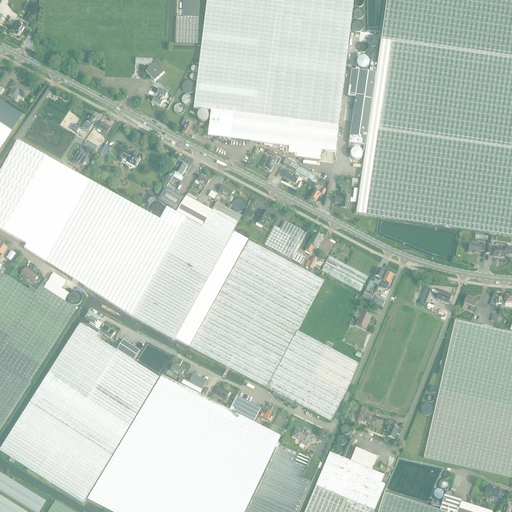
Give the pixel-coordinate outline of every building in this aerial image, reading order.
[(183,0),(183,2),(177,2),(177,17),(176,17),(175,43),(182,44),(197,44),(198,0),(183,0)] [(200,49),(193,110),(203,112),(204,112),(210,112),(338,128),(353,0),(206,0),(201,45),(200,49)] [(366,147),(356,214),(511,236),(511,0),(386,0),(380,45),(378,59),(376,73),(366,147)] [(354,18),(355,19),(357,19),(359,20),(361,19),(362,18),(364,16),(364,14),(364,12),(363,10),(361,9),(359,8),(357,9),(355,9),(354,11),(353,12),(353,14),(353,16),(354,18)] [(9,22),(8,24),(12,26),(9,31),(16,35),(16,34),(18,35),(20,31),(22,28),(20,26),(20,25),(21,23),(18,21),(17,22),(15,21),(15,20),(13,18),(12,19),(10,18),(8,21),(9,22)] [(355,31),(357,32),(359,32),(361,31),(362,30),(363,28),(363,26),(363,24),(362,23),(360,22),(359,21),(357,21),(355,21),(353,23),(352,24),(352,26),(352,28),(353,30),(355,31)] [(351,34),(350,46),(358,46),(358,34),(351,34)] [(372,47),(374,46),(376,46),(377,44),(378,42),(378,40),(377,38),(376,37),(374,36),(371,36),(369,36),(368,38),(367,40),(367,42),(368,44),(370,46),(372,47)] [(358,47),(359,49),(360,51),(362,52),(364,52),(366,51),(367,50),(368,48),(367,46),(366,44),(364,43),(362,43),(360,44),(359,45),(358,47)] [(371,60),(373,60),(375,59),(377,56),(377,54),(376,52),(375,50),(373,49),(370,49),(368,50),(367,52),(366,55),(367,57),(368,59),(371,60)] [(186,61),(185,59),(185,58),(184,56),(183,55),(182,54),(180,53),(178,52),(177,52),(176,52),(174,53),(173,54),(171,55),(170,56),(169,57),(169,59),(169,61),(169,63),(169,64),(170,66),(171,67),(173,68),(174,69),(176,69),(177,69),(179,69),(180,69),(182,68),(183,67),(184,66),(185,64),(185,63),(186,61)] [(357,64),(357,66),(358,68),(360,70),(362,71),(364,71),(366,70),(368,69),(369,67),(369,64),(369,62),(367,60),(365,59),(362,59),(360,60),(358,61),(357,64)] [(155,63),(152,66),(150,68),(146,73),(155,82),(164,73),(155,63)] [(352,70),(348,97),(356,98),(349,144),(366,147),(376,73),(352,70)] [(182,92),(184,93),(186,94),(188,94),(191,93),(192,91),(193,89),(194,87),(193,84),(192,82),(190,81),(188,80),(185,80),(183,81),(181,83),(180,85),(180,87),(180,90),(182,92)] [(25,98),(29,91),(23,87),(22,88),(13,82),(9,88),(12,90),(8,96),(15,100),(19,94),(25,98)] [(165,99),(167,95),(159,90),(157,94),(159,96),(157,99),(155,98),(152,102),(161,107),(163,102),(162,102),(164,98),(165,99)] [(192,103),(192,95),(183,95),(183,103),(192,103)] [(54,96),(50,103),(60,110),(65,103),(54,96)] [(0,123),(11,132),(22,115),(16,111),(0,100),(0,123)] [(176,103),(175,111),(183,112),(184,104),(176,103)] [(203,123),(205,122),(207,120),(208,118),(208,117),(207,115),(206,113),(205,112),(202,112),(200,112),(199,113),(197,115),(197,116),(197,119),(198,121),(200,122),(201,123),(203,123)] [(208,128),(207,137),(289,147),(288,153),(296,154),(296,157),(320,160),(321,151),(335,153),(338,128),(210,112),(208,128)] [(90,116),(82,128),(83,128),(86,131),(87,131),(87,130),(88,131),(94,122),(93,122),(96,119),(95,118),(94,117),(93,116),(91,115),(90,115),(90,116)] [(188,136),(193,127),(190,125),(191,123),(187,121),(185,126),(186,127),(183,133),(188,136)] [(0,148),(11,132),(0,123),(0,148)] [(97,131),(101,134),(105,136),(111,128),(102,123),(97,131)] [(81,137),(84,131),(75,125),(71,131),(81,137)] [(0,229),(26,244),(24,248),(24,249),(56,269),(96,294),(131,316),(173,339),(186,346),(189,347),(249,241),(233,232),(242,217),(217,203),(216,203),(212,211),(203,227),(176,213),(166,208),(160,220),(147,213),(79,175),(17,141),(0,171),(0,229)] [(96,149),(86,142),(84,146),(94,152),(96,149)] [(104,159),(110,148),(105,145),(99,156),(104,159)] [(80,149),(73,161),(81,166),(87,155),(85,153),(85,152),(80,149)] [(351,156),(351,158),(353,159),(355,160),(357,160),(359,160),(360,158),(361,157),(362,155),(362,153),(361,151),(360,150),(357,149),(355,149),(353,149),(352,151),(351,152),(350,154),(351,156)] [(136,167),(141,158),(132,153),(130,155),(127,153),(122,150),(117,160),(122,163),(124,159),(127,161),(127,162),(136,167)] [(266,161),(267,162),(264,168),(267,169),(268,171),(270,172),(271,171),(275,164),(278,165),(281,159),(278,158),(276,161),(270,158),(269,158),(267,157),(266,161)] [(315,186),(316,183),(320,177),(286,159),(283,165),(311,180),(310,183),(315,186)] [(175,173),(173,177),(181,182),(183,178),(181,177),(187,167),(183,165),(183,164),(181,162),(181,163),(180,163),(176,169),(174,173),(175,173)] [(174,173),(176,169),(175,169),(156,198),(176,211),(184,199),(166,187),(175,173),(174,173)] [(296,184),(299,177),(287,171),(283,178),(296,184)] [(202,174),(197,181),(196,181),(194,183),(198,186),(200,183),(206,187),(210,179),(202,174)] [(230,199),(234,191),(223,185),(219,192),(230,199)] [(311,197),(311,198),(313,199),(314,201),(315,201),(316,201),(317,201),(317,200),(320,195),(320,194),(321,194),(324,195),(326,190),(323,189),(321,192),(320,191),(321,188),(318,186),(316,189),(315,189),(311,197)] [(211,191),(208,197),(214,200),(218,194),(211,191)] [(151,194),(144,204),(149,207),(156,197),(151,194)] [(341,208),(349,209),(351,197),(342,196),(342,198),(336,197),(335,203),(339,204),(339,203),(341,203),(341,208)] [(186,197),(176,213),(203,227),(212,211),(186,197)] [(245,208),(245,207),(245,205),(244,204),(243,203),(241,202),(240,202),(239,202),(237,202),(236,203),(235,204),(234,205),(234,206),(233,208),(234,210),(234,211),(235,212),(236,213),(237,213),(239,214),(240,214),(241,214),(243,212),(244,211),(245,210),(245,209),(245,208)] [(252,218),(254,214),(247,210),(244,214),(252,218)] [(257,223),(255,226),(261,229),(263,226),(264,227),(267,220),(266,220),(270,214),(262,210),(261,213),(259,213),(256,218),(258,219),(256,222),(257,223)] [(274,226),(264,245),(301,265),(305,258),(296,253),(307,234),(284,221),(280,229),(274,226)] [(305,252),(310,254),(311,253),(314,248),(317,249),(323,238),(314,233),(305,252)] [(267,251),(249,241),(189,347),(252,380),(275,392),(273,395),(293,405),(294,402),(305,408),(320,416),(331,422),(338,408),(350,384),(358,364),(341,355),(320,343),(297,331),(308,310),(320,288),(324,281),(320,278),(267,251)] [(485,245),(481,244),(481,246),(470,244),(469,253),(480,254),(481,251),(484,252),(485,245)] [(500,257),(505,257),(505,253),(511,254),(511,247),(506,246),(506,249),(494,247),(493,255),(500,256),(500,257)] [(12,262),(16,254),(11,251),(6,259),(12,262)] [(329,256),(325,263),(364,284),(368,277),(329,256)] [(312,270),(318,259),(313,257),(311,262),(308,261),(306,266),(312,270)] [(325,264),(321,271),(360,292),(364,285),(325,264)] [(33,283),(38,277),(25,269),(21,275),(33,283)] [(374,276),(373,279),(379,282),(381,279),(385,271),(382,269),(381,271),(378,269),(376,273),(376,272),(374,276)] [(390,280),(392,276),(390,275),(390,274),(387,272),(386,272),(380,284),(387,288),(389,284),(391,281),(390,280)] [(45,279),(41,286),(65,302),(69,294),(61,289),(66,282),(53,273),(49,281),(45,279)] [(0,362),(29,381),(76,309),(65,302),(41,286),(40,286),(37,291),(31,287),(29,290),(28,290),(5,275),(0,282),(0,362)] [(370,281),(365,290),(367,291),(369,292),(374,283),(370,281)] [(426,287),(419,304),(425,306),(431,289),(426,287)] [(438,295),(437,299),(449,304),(452,296),(444,293),(445,292),(443,292),(440,290),(440,291),(439,292),(438,295)] [(364,293),(362,297),(370,302),(372,297),(364,293)] [(501,299),(501,305),(501,307),(511,307),(511,294),(510,294),(510,295),(509,295),(505,295),(504,299),(501,299)] [(374,296),(371,303),(377,306),(377,305),(382,307),(384,302),(381,300),(374,296)] [(463,304),(471,307),(469,311),(472,312),(474,308),(475,309),(478,301),(467,296),(463,304)] [(496,305),(501,305),(501,299),(496,298),(496,301),(491,301),(490,304),(496,306),(496,305)] [(368,323),(371,317),(366,314),(367,311),(360,308),(358,311),(362,313),(356,326),(365,329),(368,323)] [(98,335),(100,333),(101,330),(95,326),(98,321),(91,317),(87,315),(84,319),(90,323),(87,328),(98,335)] [(159,378),(133,361),(116,350),(97,338),(98,335),(87,328),(80,323),(26,408),(13,430),(1,448),(0,450),(0,451),(39,476),(71,496),(83,503),(104,469),(129,428),(140,408),(159,378)] [(104,325),(101,330),(100,333),(111,339),(115,332),(104,325)] [(118,348),(116,350),(133,361),(140,351),(132,346),(123,340),(118,348)] [(0,429),(30,383),(31,382),(29,381),(0,362),(0,429)] [(181,377),(184,370),(173,365),(170,371),(181,377)] [(193,375),(189,383),(183,381),(181,385),(200,395),(206,382),(202,379),(193,375)] [(120,445),(87,499),(112,511),(244,511),(247,507),(281,437),(254,423),(229,410),(162,376),(124,439),(120,445)] [(226,400),(230,393),(219,388),(216,395),(226,400)] [(232,406),(229,410),(254,422),(261,408),(258,407),(240,398),(237,396),(233,404),(232,406)] [(368,424),(371,415),(366,413),(368,410),(361,407),(360,411),(362,411),(358,422),(361,423),(361,421),(368,424)] [(270,422),(275,414),(269,411),(266,415),(265,415),(262,413),(260,417),(264,418),(263,419),(270,422)] [(273,424),(270,430),(281,436),(284,430),(273,424)] [(387,431),(390,432),(388,438),(394,440),(399,428),(392,426),(392,427),(389,426),(387,431)] [(313,443),(314,442),(315,441),(314,439),(314,438),(312,438),(313,436),(308,434),(309,433),(309,432),(308,431),(307,430),(306,430),(305,431),(304,432),(304,433),(302,432),(302,431),(297,429),(293,437),(302,441),(300,444),(307,447),(308,444),(310,444),(310,442),(311,443),(313,443)] [(270,462),(270,463),(263,477),(255,494),(246,511),(299,511),(311,484),(302,479),(311,459),(278,444),(273,454),(270,462)] [(356,449),(350,462),(372,471),(377,458),(356,449)] [(315,486),(304,511),(373,511),(385,485),(381,483),(384,476),(372,471),(350,462),(330,453),(319,479),(315,486)] [(320,463),(311,459),(302,479),(311,484),(320,463)] [(38,511),(46,501),(28,490),(0,472),(0,490),(34,511),(38,511)] [(438,483),(443,490),(450,484),(445,478),(438,483)] [(486,486),(484,494),(489,496),(490,496),(497,498),(496,501),(500,502),(502,497),(498,495),(500,490),(486,486)] [(457,511),(461,502),(461,500),(444,495),(442,503),(431,500),(429,507),(384,493),(378,511),(457,511)] [(26,511),(0,495),(0,511),(26,511)] [(73,511),(55,502),(48,511),(73,511)] [(457,511),(491,511),(461,502),(457,511)]
